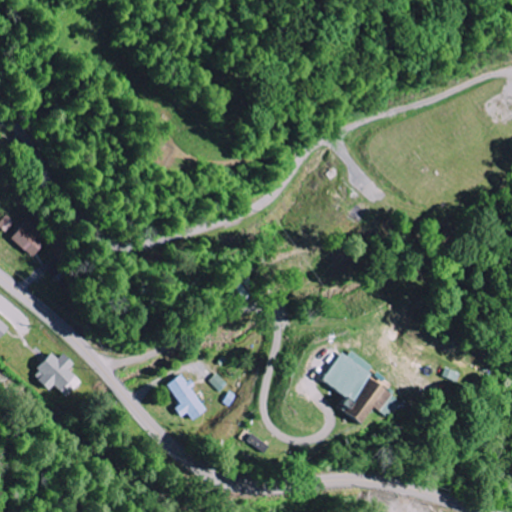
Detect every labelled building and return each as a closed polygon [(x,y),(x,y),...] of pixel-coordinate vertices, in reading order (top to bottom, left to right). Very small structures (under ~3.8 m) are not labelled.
[(15,223),(7,215),(0,221),(0,227),(6,233),(15,223)] [(10,237),(30,258),(44,246),(33,234),(38,229),(29,220),(10,237)] [(316,382),(344,402),(368,367),(340,348),(316,382)] [(51,385),(63,398),(80,383),(68,370),(72,365),(61,353),(55,359),(50,354),(28,374),(44,391),(51,385)] [(189,388),(191,387),(180,373),(163,385),(177,404),(171,409),(178,418),(184,413),(190,421),(205,409),(189,388)] [(220,392),(228,383),(217,373),(208,381),(220,392)] [(343,417),(368,383),(363,379),(344,404),(335,397),(328,407),(343,417)] [(353,425),(365,407),(378,416),(384,407),(379,404),(385,395),(368,384),(344,419),(353,425)] [(239,441),(257,454),(262,446),(245,434),(239,441)]
